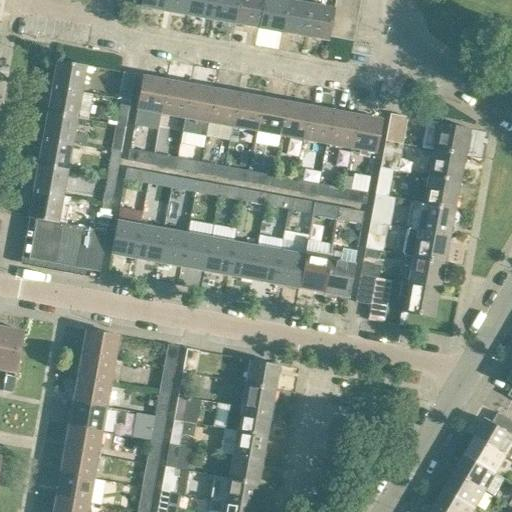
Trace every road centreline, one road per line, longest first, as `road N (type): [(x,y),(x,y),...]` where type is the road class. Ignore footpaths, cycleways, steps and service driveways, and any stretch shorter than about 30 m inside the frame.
road 1 (residential): [(406,49),(371,81),(110,33),(97,15)]
road 2 (residential): [(327,341),(0,283)]
road 3 (residential): [(378,511),(466,365)]
road 4 (residential): [(304,498),(327,341)]
road 5 (residential): [(466,365),(327,341)]
road 6 (residential): [(511,125),(420,67),(406,49)]
